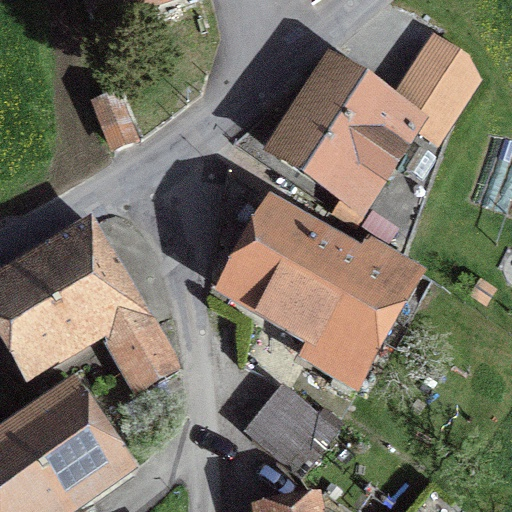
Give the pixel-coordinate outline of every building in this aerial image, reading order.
[(83,0),(89,18),(143,0),(83,0)] [(400,122),(417,133),(434,144),(474,82),(465,64),(436,45),(401,101),(410,107),(400,122)] [(365,214),(417,133),(400,122),(332,78),(280,160),(344,201),(336,215),(356,228),(365,214)] [(135,140),(119,101),(98,110),(113,149),(135,140)] [(357,391),(422,276),(371,247),(364,259),(324,237),(282,212),(236,294),(343,354),(330,376),(357,391)] [(58,268),(0,304),(0,310),(34,366),(96,328),(138,396),(179,371),(138,303),(126,283),(92,227),(49,253),(53,260),(58,268)] [(85,487),(124,461),(75,389),(7,436),(11,441),(0,448),(0,510),(7,510),(8,511),(65,511),(91,495),(85,487)] [(290,394),(251,442),(299,480),(337,433),(290,394)] [(318,511),(317,502),(268,511),(318,511)]
